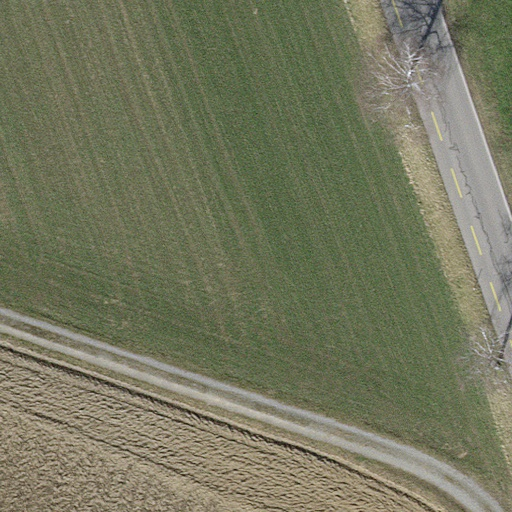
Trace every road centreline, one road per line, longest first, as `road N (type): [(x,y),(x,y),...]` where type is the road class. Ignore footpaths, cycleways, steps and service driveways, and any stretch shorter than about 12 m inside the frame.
road 1 (track): [(0,315),(386,447),(459,481),(494,511)]
road 2 (tertiary): [(511,287),(411,0)]
